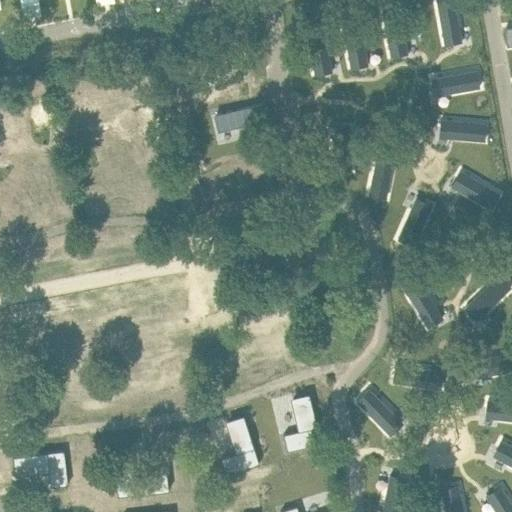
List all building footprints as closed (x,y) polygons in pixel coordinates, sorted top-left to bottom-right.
[(455,0),(439,0),(436,1),(445,48),(464,46),(455,0)] [(400,9),(381,13),(391,60),(409,58),(400,9)] [(362,21),(343,25),(352,72),(371,70),(362,21)] [(325,28),(306,32),(315,79),(334,77),(325,28)] [(247,66),(233,70),(240,92),(253,88),(247,66)] [(431,79),(435,98),(481,90),(478,72),(431,79)] [(134,78),(136,111),(147,110),(145,77),(134,78)] [(69,126),(84,126),(82,80),(67,80),(69,126)] [(42,88),(28,91),(37,132),(51,128),(42,88)] [(254,105),(242,107),(245,127),(257,125),(254,105)] [(440,119),(438,139),(487,142),(489,124),(440,119)] [(352,127),(332,127),(333,175),(352,176),(352,127)] [(76,142),(78,184),(95,183),(94,141),(76,142)] [(45,191),(60,189),(55,144),(40,146),(45,191)] [(397,155),(378,151),(369,199),(387,203),(397,155)] [(460,172),(450,188),(493,212),(503,196),(460,172)] [(434,207),(416,199),(396,243),(413,252),(434,207)] [(65,204),(50,206),(55,250),(70,248),(65,204)] [(214,246),(199,249),(209,290),(223,286),(214,246)] [(70,275),(119,263),(115,249),(67,261),(70,275)] [(131,286),(135,302),(179,291),(175,275),(131,286)] [(464,311),(478,325),(511,290),(499,276),(464,311)] [(420,280),(403,291),(430,331),(446,322),(420,280)] [(72,309),(117,306),(116,291),(71,295),(72,309)] [(216,351),(231,350),(229,303),(214,303),(216,351)] [(144,331),(146,345),(187,340),(186,326),(144,331)] [(293,328),(257,331),(258,347),(294,344),(293,328)] [(511,352),(474,360),(478,379),(511,371),(511,352)] [(190,358),(147,363),(149,378),(192,373),(190,358)] [(397,367),(394,386),(442,392),(445,373),(397,367)] [(370,390),(356,404),(391,437),(405,425),(370,390)] [(511,404),(489,402),(486,422),(511,424),(511,404)] [(462,409),(429,414),(435,445),(468,440),(462,409)] [(256,478),(271,476),(267,431),(251,433),(256,478)] [(511,445),(503,441),(494,458),(511,467),(511,445)] [(83,447),(38,453),(40,468),(86,462),(83,447)] [(0,467),(15,465),(12,450),(0,452),(0,467)] [(315,451),(317,494),(332,493),(330,451),(315,451)] [(53,502),(93,491),(88,475),(49,486),(53,502)] [(402,511),(408,482),(389,479),(383,511),(402,511)] [(465,511),(461,487),(441,490),(445,511),(465,511)] [(511,511),(511,504),(502,488),(485,499),(493,511),(511,511)] [(264,511),(281,511),(279,492),(263,493),(264,511)]
